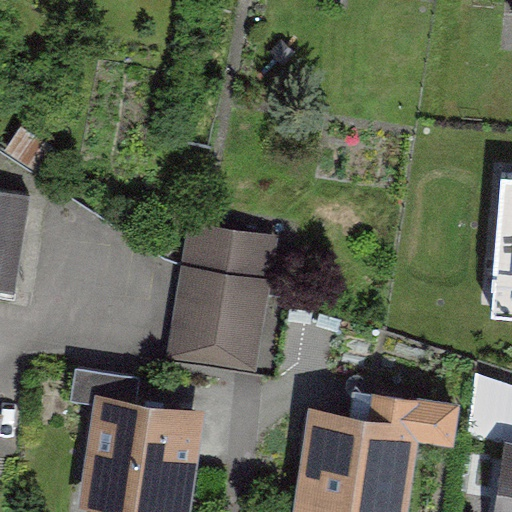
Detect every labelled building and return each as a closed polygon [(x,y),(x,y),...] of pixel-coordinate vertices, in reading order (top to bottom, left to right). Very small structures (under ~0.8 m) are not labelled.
[(511,180),(502,180),(491,320),(511,322),(511,180)] [(0,289),(8,290),(20,196),(0,193),(0,289)] [(269,237),(188,225),(182,266),(263,278),(269,237)] [(263,278),(182,266),(168,357),(249,369),(263,278)] [(203,401),(96,385),(79,493),(187,509),(203,401)] [(410,511),(425,421),(314,403),(295,511),(410,511)] [(511,511),(511,437),(509,437),(499,511),(511,511)]
